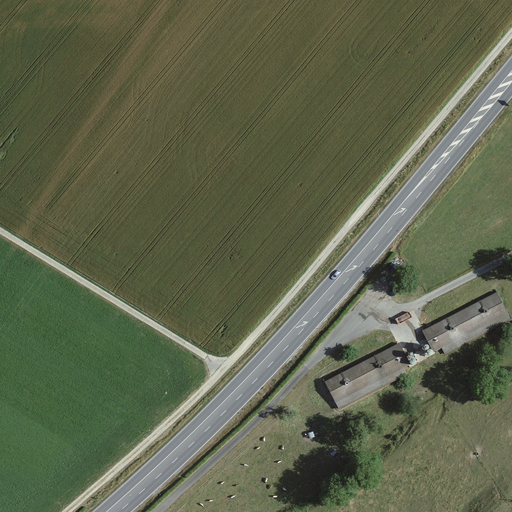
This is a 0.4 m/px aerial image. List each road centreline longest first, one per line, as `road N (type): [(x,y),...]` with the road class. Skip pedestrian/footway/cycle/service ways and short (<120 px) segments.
road 1 (track): [(66,511),(224,368),(511,32)]
road 2 (primary): [(511,76),(283,345),(112,511)]
road 3 (unclassified): [(511,256),(319,356),(158,511)]
road 4 (track): [(0,230),(224,368)]
